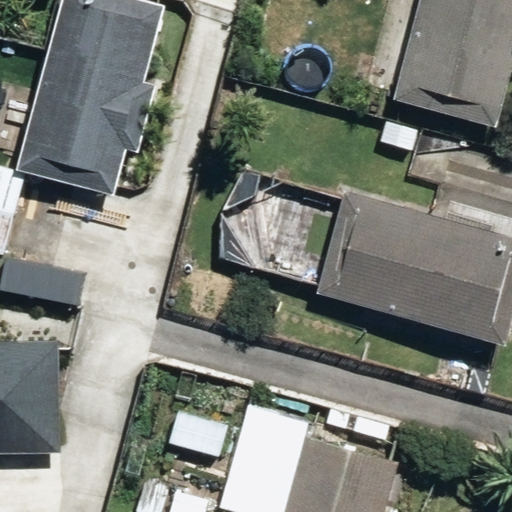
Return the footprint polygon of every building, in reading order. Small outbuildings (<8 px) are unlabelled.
[(0,252),(4,254),(26,173),(113,196),(126,151),(139,154),(157,86),(144,83),(164,9),(130,0),(63,0),(17,170),(0,165),(0,252)] [(511,0),(423,0),(398,99),(498,125),(511,68),(511,0)] [(380,142),(412,150),(418,130),(385,121),(380,142)] [(229,192),(238,210),(276,192),(267,172),(229,192)] [(317,295),(504,347),(511,317),(511,239),(346,191),(317,295)] [(0,452),(59,451),(56,341),(0,342),(0,452)] [(382,511),(396,465),(305,439),(301,451),(271,443),(278,415),(249,407),(237,447),(221,509),(232,511),(382,511)] [(171,444),(217,458),(226,427),(180,414),(171,444)] [(132,511),(160,511),(166,490),(140,484),(132,511)] [(172,511),(201,511),(204,503),(178,493),(172,511)]
